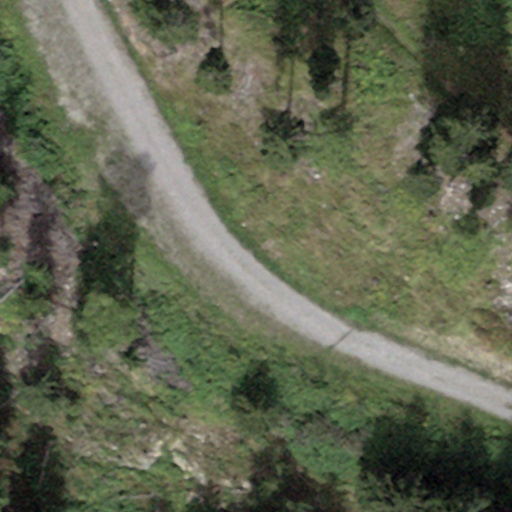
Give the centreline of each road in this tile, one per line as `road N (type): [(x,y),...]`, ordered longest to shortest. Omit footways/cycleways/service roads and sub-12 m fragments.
road 1 (track): [(511,418),(218,255),(108,110),(67,0)]
road 2 (track): [(347,0),(511,122)]
